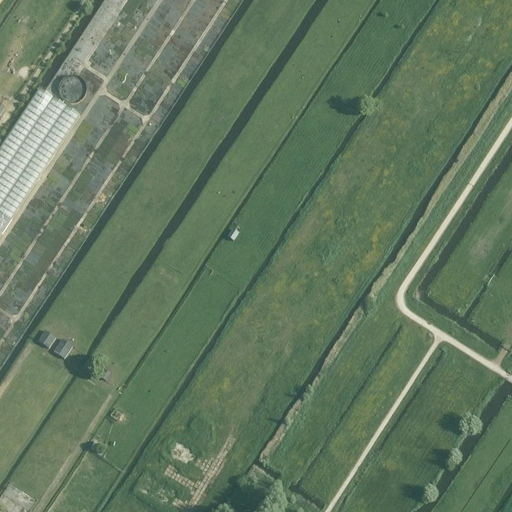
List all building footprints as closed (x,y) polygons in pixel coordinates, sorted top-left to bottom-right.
[(0,237),(80,117),(39,90),(0,149),(0,237)] [(45,331),(37,342),(48,349),(49,349),(56,339),(45,331)] [(62,340),(53,353),(64,360),(73,347),(62,340)] [(99,378),(106,382),(110,374),(104,370),(99,378)] [(105,449),(94,442),(89,449),(101,456),(105,449)]
